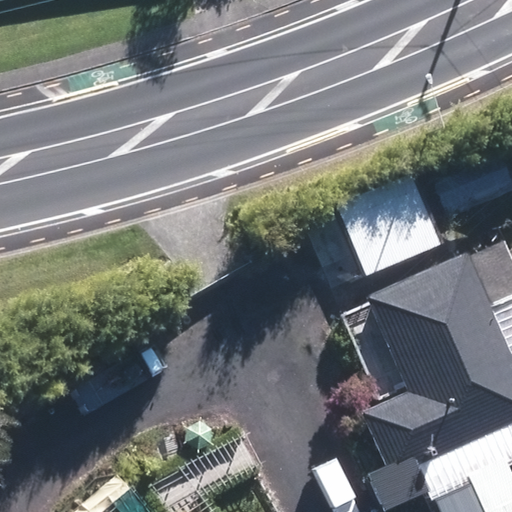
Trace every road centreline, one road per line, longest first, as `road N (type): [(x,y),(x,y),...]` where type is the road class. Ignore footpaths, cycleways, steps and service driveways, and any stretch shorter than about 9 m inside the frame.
road 1 (secondary): [(497,0),(211,116),(0,166)]
road 2 (unknown): [(0,451),(247,307),(211,116)]
